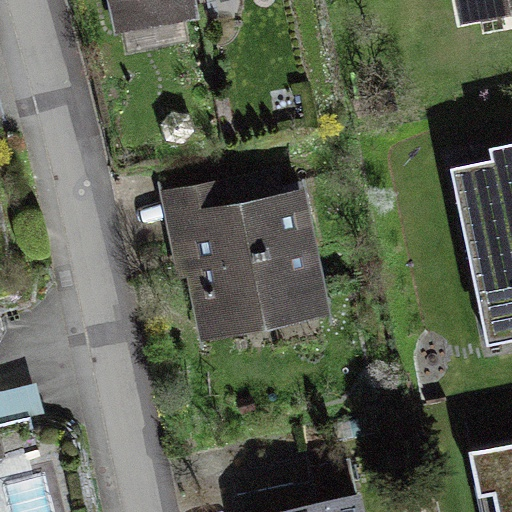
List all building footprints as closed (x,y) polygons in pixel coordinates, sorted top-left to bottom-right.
[(110,0),(116,29),(200,12),(198,0),(110,0)] [(511,0),(454,0),(458,20),(511,8),(511,0)] [(491,151),(449,160),(487,339),(511,333),(511,134),(488,139),(491,151)] [(279,164),(158,187),(175,273),(187,271),(200,333),(330,308),(304,178),(283,182),(279,164)] [(511,511),(511,440),(470,449),(483,511),(511,511)] [(367,511),(362,485),(234,511),(367,511)]
